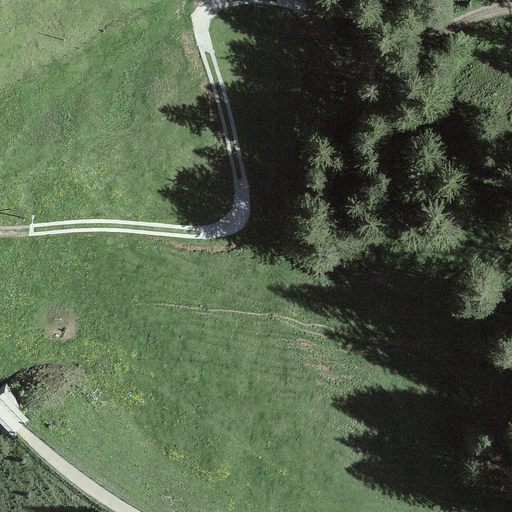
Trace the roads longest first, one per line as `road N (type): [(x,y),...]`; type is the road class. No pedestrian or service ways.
road 1 (track): [(200,11),(242,191),(237,219),(198,233),(110,225),(0,230)]
road 2 (track): [(292,0),(343,53),(382,59),(492,9),(511,8)]
road 3 (track): [(19,428),(127,511)]
